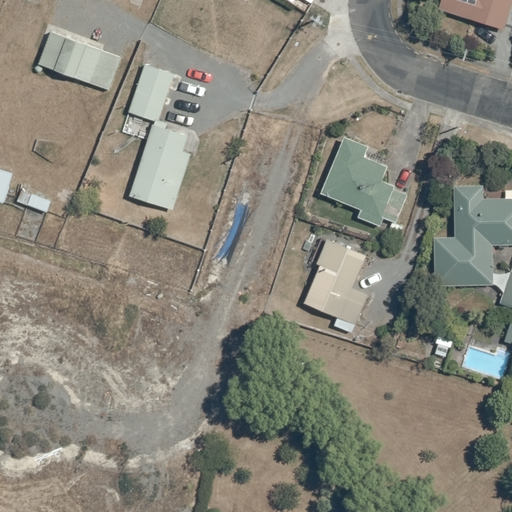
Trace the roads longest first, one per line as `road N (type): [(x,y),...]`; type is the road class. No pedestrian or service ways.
road 1 (unknown): [(368,18),(331,40),(302,89),(200,402),(153,437),(106,434),(25,411)]
road 2 (residential): [(511,103),(415,72),(386,50),(368,18)]
